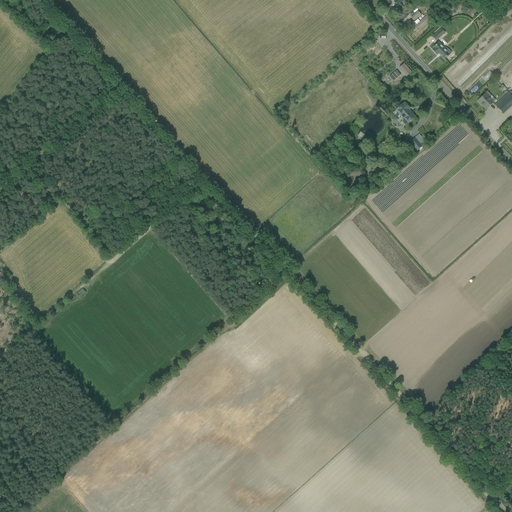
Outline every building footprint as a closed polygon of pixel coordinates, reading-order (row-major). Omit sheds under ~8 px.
[(417,12),(410,18),(413,21),(420,15),(417,12)] [(413,21),(409,25),(416,32),(420,29),(426,24),(430,20),(426,16),(422,20),(420,22),(418,19),(414,22),(413,21)] [(436,41),(445,33),(441,29),(432,37),(436,41)] [(444,60),(448,56),(451,53),(449,50),(444,47),(443,48),(438,43),(437,44),(433,48),(432,49),(437,55),(439,54),(444,60)] [(411,73),(404,64),(399,68),(406,77),(411,73)] [(396,71),(389,77),(393,81),(400,76),(396,71)] [(485,86),(495,75),(491,71),(481,82),(485,86)] [(503,114),(507,111),(511,105),(511,96),(508,93),(495,105),(503,114)] [(486,109),(490,106),(493,103),(485,94),(477,101),(481,105),(482,104),(486,109)] [(396,110),(404,119),(402,120),(402,122),(403,123),(404,125),(405,125),(406,124),(415,117),(411,112),(410,113),(408,110),(410,109),(405,103),(403,104),(399,107),(396,110)] [(419,134),(409,142),(416,152),(422,146),(421,144),(424,141),(419,134)] [(365,177),(361,181),(363,183),(366,186),(370,181),(368,179),(365,177)] [(76,294),(80,298),(86,293),(82,288),(76,294)]
